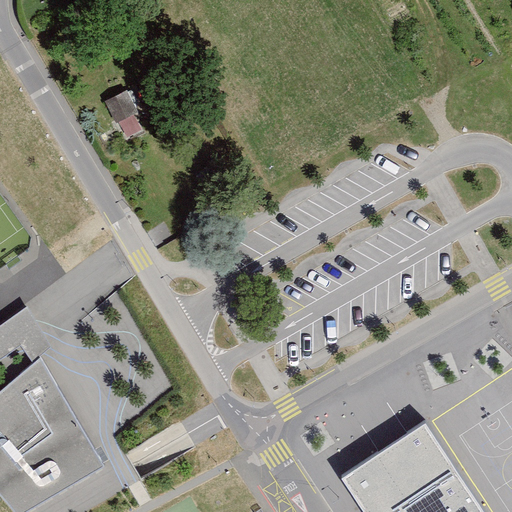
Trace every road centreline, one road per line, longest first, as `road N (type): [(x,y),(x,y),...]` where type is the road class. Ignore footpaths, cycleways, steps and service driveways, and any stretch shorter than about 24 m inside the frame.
road 1 (residential): [(0,19),(209,374),(257,435)]
road 2 (residential): [(257,435),(287,408),(511,284)]
